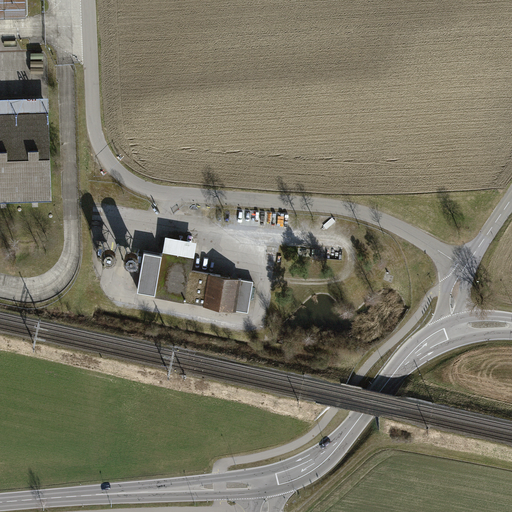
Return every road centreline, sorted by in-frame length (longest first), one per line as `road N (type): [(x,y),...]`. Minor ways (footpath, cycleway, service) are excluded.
road 1 (tertiary): [(88,0),(97,139),(128,183),(154,196),(346,211),(426,241),(463,269)]
road 2 (primary): [(270,483),(0,505)]
road 3 (primary): [(456,331),(393,377),(322,462),(270,483)]
road 4 (track): [(511,465),(377,448),(299,511)]
road 5 (track): [(348,242),(319,236),(225,247)]
